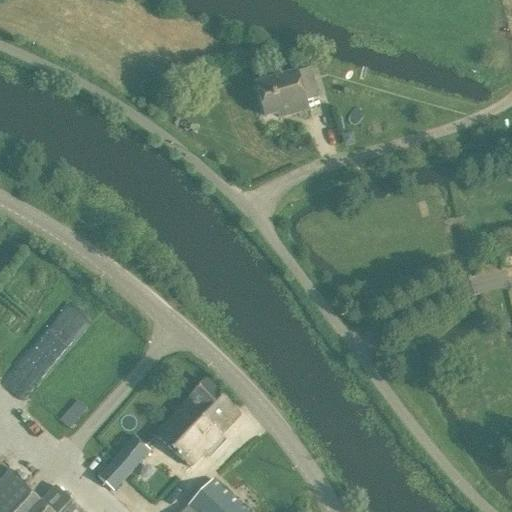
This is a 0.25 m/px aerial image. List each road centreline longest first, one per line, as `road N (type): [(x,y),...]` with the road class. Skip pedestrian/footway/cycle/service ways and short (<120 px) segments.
road 1 (unclassified): [(489,511),(403,415),(272,239),(215,180),(108,100),(0,46)]
road 2 (tertiary): [(335,511),(230,377),(119,276),(0,199)]
road 3 (track): [(249,213),(307,170),(472,121),(511,99)]
